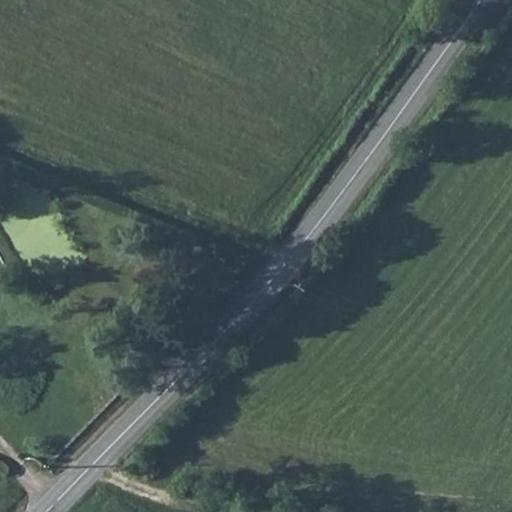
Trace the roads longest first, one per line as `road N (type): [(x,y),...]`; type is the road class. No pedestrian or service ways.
road 1 (tertiary): [(45,511),(289,256),(479,0)]
road 2 (track): [(289,256),(0,136)]
road 3 (unknown): [(42,511),(0,385)]
